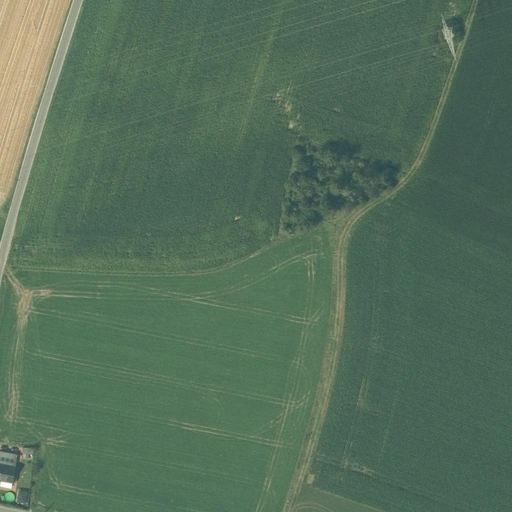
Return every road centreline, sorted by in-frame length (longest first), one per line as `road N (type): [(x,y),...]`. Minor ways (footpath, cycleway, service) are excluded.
road 1 (track): [(289,511),(331,353),(341,233),(352,213),(401,186),(416,168)]
road 2 (tertiary): [(0,263),(83,0)]
